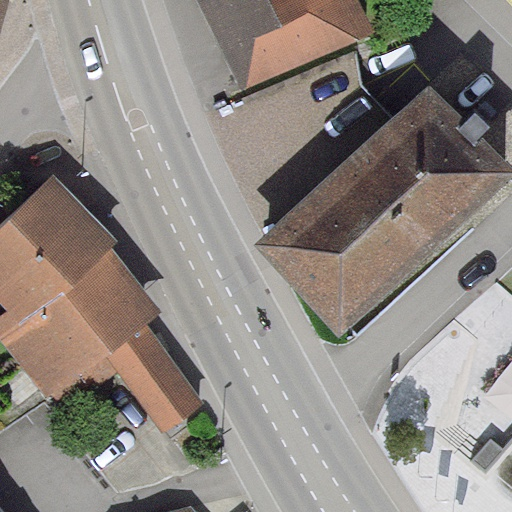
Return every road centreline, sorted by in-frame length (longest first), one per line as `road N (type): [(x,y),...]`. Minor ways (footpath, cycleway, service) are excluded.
road 1 (primary): [(106,46),(147,151),(228,314),(342,511)]
road 2 (residential): [(106,46),(50,80),(0,129)]
